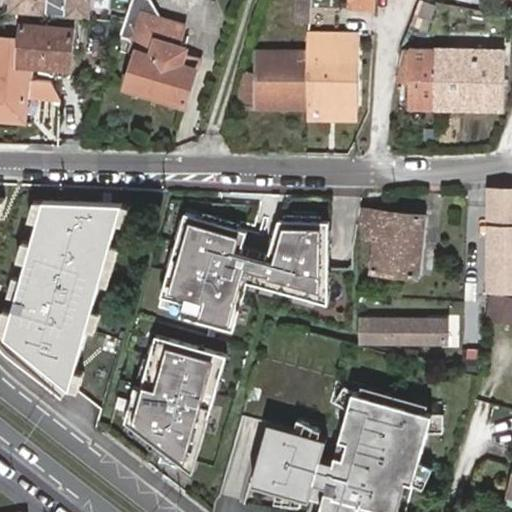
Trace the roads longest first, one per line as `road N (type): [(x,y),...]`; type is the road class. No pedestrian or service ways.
road 1 (residential): [(0,159),(403,175),(511,165)]
road 2 (tertiary): [(165,511),(0,382)]
road 3 (tertiary): [(0,430),(104,511)]
